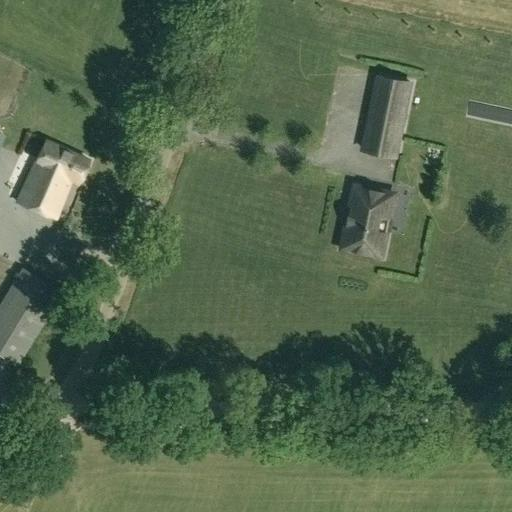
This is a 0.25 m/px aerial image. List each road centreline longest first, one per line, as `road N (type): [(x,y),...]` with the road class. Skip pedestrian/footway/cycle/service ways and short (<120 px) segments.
road 1 (unclassified): [(0,452),(60,404),(84,361),(214,0)]
road 2 (track): [(70,439),(60,404),(511,411)]
